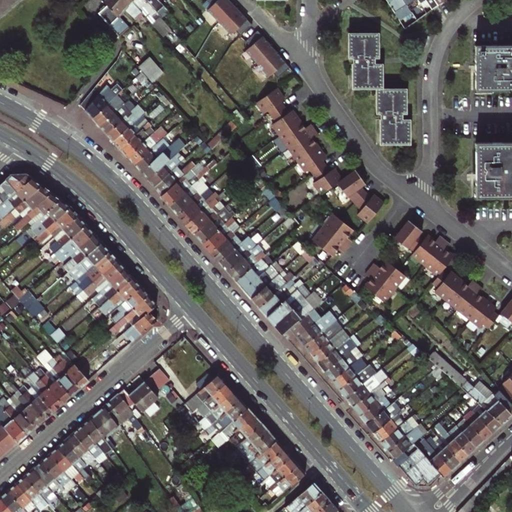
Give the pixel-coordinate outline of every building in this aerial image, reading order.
[(0,0),(0,30),(30,0),(0,0)] [(126,0),(104,0),(102,3),(106,8),(105,9),(101,9),(98,12),(98,13),(96,15),(115,35),(123,27),(117,20),(123,12),(134,22),(141,16),(138,13),(126,0)] [(173,36),(159,20),(141,0),(126,0),(138,13),(142,8),(145,12),(170,39),(173,36)] [(141,0),(159,20),(167,14),(154,0),(141,0)] [(164,0),(154,0),(167,14),(172,8),(164,0)] [(252,25),(228,0),(207,0),(207,1),(212,6),(207,10),(231,35),(235,31),(241,36),(252,25)] [(412,15),(404,3),(401,0),(383,0),(402,29),(415,20),(412,15)] [(414,0),(419,6),(421,9),(426,5),(430,10),(435,6),(431,0),(414,0)] [(421,9),(419,6),(416,8),(417,11),(412,15),(415,20),(424,14),(421,9)] [(176,12),(172,8),(167,14),(170,18),(176,12)] [(290,68),(258,31),(246,41),(250,47),(246,51),(257,64),(268,77),(273,73),(278,78),(290,68)] [(377,34),(346,34),(347,59),(351,59),(351,89),(375,89),(376,114),(380,114),(380,145),(410,144),(409,119),(402,119),(402,114),(406,113),(405,88),(382,88),(381,64),(375,64),(375,58),(378,58),(377,34)] [(474,92),(511,91),(511,46),(473,48),(474,92)] [(148,58),(136,68),(145,77),(146,79),(158,69),(148,58)] [(145,77),(141,80),(146,85),(150,82),(146,79),(145,77)] [(82,110),(93,122),(118,100),(110,91),(101,99),(95,92),(90,99),(82,110)] [(276,91),(256,106),(264,117),(267,115),(275,125),(271,128),(306,176),(310,173),(317,184),(314,187),(322,198),(337,187),(347,202),(348,201),(360,214),(358,218),(368,227),(384,208),(373,199),(371,201),(362,191),(365,188),(355,174),(342,183),(334,172),(331,175),(323,164),(327,161),(314,143),(319,139),(311,127),(305,131),(292,113),(289,116),(281,105),(284,103),(276,91)] [(100,130),(121,111),(125,108),(118,100),(93,122),(100,130)] [(100,130),(107,138),(128,119),(121,111),(100,130)] [(128,119),(107,138),(113,145),(134,127),(137,124),(139,123),(134,117),(130,120),(128,119)] [(147,122),(144,118),(139,123),(137,124),(140,128),(147,122)] [(127,161),(156,136),(151,130),(156,125),(154,122),(141,134),(120,153),(127,161)] [(113,145),(120,153),(141,134),(134,127),(113,145)] [(127,161),(135,169),(169,139),(162,131),(156,136),(127,161)] [(141,177),(171,150),(169,146),(180,137),(176,132),(169,139),(135,169),(141,177)] [(477,199),(511,199),(511,144),(477,145),(477,199)] [(141,177),(148,184),(178,157),(171,150),(141,177)] [(178,157),(148,184),(154,191),(183,166),(184,165),(178,157)] [(161,199),(192,172),(195,169),(192,166),(187,170),(183,166),(154,191),(161,199)] [(170,209),(205,178),(210,173),(208,170),(197,179),(192,172),(161,199),(170,209)] [(0,205),(8,198),(31,178),(26,174),(10,175),(0,183),(0,205)] [(31,178),(8,198),(12,202),(4,209),(9,214),(19,205),(42,185),(31,178)] [(208,182),(205,178),(170,209),(178,219),(208,192),(203,186),(208,182)] [(51,192),(42,185),(19,205),(22,209),(16,213),(21,218),(51,192)] [(271,203),(275,199),(268,191),(264,194),(271,203)] [(51,192),(21,218),(26,224),(40,212),(43,215),(61,199),(51,192)] [(208,192),(178,219),(186,228),(214,203),(223,195),(220,192),(213,198),(208,192)] [(70,207),(61,199),(43,215),(36,221),(29,227),(37,236),(46,228),(70,207)] [(223,213),(214,203),(186,228),(195,237),(223,213)] [(70,207),(46,228),(54,237),(79,216),(70,207)] [(291,218),(284,209),(280,213),(288,222),(291,218)] [(7,221),(12,226),(21,218),(16,213),(7,221)] [(203,247),(231,222),(223,213),(195,237),(203,247)] [(86,224),(79,216),(54,237),(62,245),(86,224)] [(26,224),(21,218),(12,226),(17,232),(26,224)] [(236,218),(231,222),(203,247),(211,256),(240,231),(235,225),(239,221),(236,218)] [(291,218),(288,222),(284,225),(288,229),(295,222),(291,218)] [(354,234),(335,219),(313,245),(333,261),(339,253),(344,257),(353,246),(348,242),(354,234)] [(488,332),(498,319),(493,315),(496,312),(479,298),(483,292),(472,283),(467,289),(450,275),(447,278),(442,274),(453,260),(445,254),(445,253),(436,243),(435,244),(426,238),(423,242),(418,238),(421,234),(408,223),(394,240),(407,251),(408,250),(413,254),(412,255),(439,277),(431,286),(437,291),(434,294),(480,331),(483,327),(488,332)] [(62,261),(94,233),(86,224),(62,245),(54,252),(62,261)] [(220,266),(248,241),(240,231),(211,256),(220,266)] [(102,243),(94,233),(62,261),(59,264),(67,273),(71,269),(102,243)] [(439,239),(436,243),(445,253),(450,248),(439,239)] [(220,266),(228,275),(257,249),(249,240),(248,241),(220,266)] [(94,264),(109,251),(102,243),(71,269),(78,278),(85,272),(94,264)] [(236,284),(261,262),(264,260),(265,259),(262,255),(257,249),(228,275),(236,284)] [(117,260),(109,251),(94,264),(97,268),(88,276),(77,285),(83,290),(117,260)] [(303,257),(311,265),(316,261),(307,253),(303,257)] [(265,259),(264,260),(261,262),(269,271),(272,268),(273,267),(265,259)] [(117,260),(83,290),(87,296),(107,279),(110,282),(125,269),(117,260)] [(236,284),(244,293),(269,271),(261,262),(236,284)] [(405,279),(385,263),(379,270),(373,266),(364,278),(370,282),(364,289),(384,305),(405,279)] [(97,268),(94,264),(85,272),(88,276),(97,268)] [(273,267),(272,268),(279,277),(284,273),(277,264),(273,267)] [(251,302),(279,277),(272,268),(269,271),(244,293),(251,302)] [(132,278),(125,269),(110,282),(113,286),(104,294),(108,299),(132,278)] [(251,302),(259,311),(294,281),(289,276),(288,277),(284,273),(279,277),(251,302)] [(132,278),(108,299),(104,303),(89,316),(94,321),(113,305),(116,308),(140,287),(132,278)] [(267,320),(296,295),(292,291),(297,287),(294,283),(297,281),(296,279),(294,281),(259,311),(267,320)] [(113,286),(110,282),(101,290),(104,294),(113,286)] [(116,308),(119,312),(111,319),(115,324),(124,317),(148,296),(140,287),(116,308)] [(267,320),(275,329),(310,299),(302,290),(296,295),(267,320)] [(108,299),(104,294),(100,298),(104,303),(108,299)] [(314,311),(322,304),(314,295),(310,299),(275,329),(283,338),(291,331),(314,311)] [(156,305),(148,296),(124,317),(115,324),(114,325),(118,330),(127,321),(132,326),(148,312),(156,305)] [(34,317),(44,308),(36,300),(27,308),(34,317)] [(47,313),(44,308),(34,317),(38,321),(47,313)] [(291,331),(299,341),(330,314),(329,313),(321,320),(314,311),(291,331)] [(134,340),(156,320),(148,312),(132,326),(112,343),(117,349),(128,339),(131,337),(134,340)] [(511,320),(504,312),(500,316),(511,326),(511,320)] [(305,350),(328,331),(337,323),(330,314),(299,341),(305,350)] [(386,324),(380,319),(377,322),(382,328),(386,324)] [(305,350),(312,358),(335,340),(341,335),(345,331),(337,323),(328,331),(305,350)] [(55,330),(49,324),(44,328),(50,335),(55,330)] [(63,331),(59,327),(55,330),(50,335),(54,339),(63,331)] [(351,340),(349,337),(345,331),(341,335),(335,340),(312,358),(319,366),(340,349),(347,343),(351,340)] [(363,346),(355,336),(351,340),(359,349),(363,346)] [(347,343),(340,349),(319,366),(326,376),(349,357),(356,351),(359,349),(351,340),(347,343)] [(50,372),(71,395),(80,387),(59,363),(53,357),(46,349),(37,357),(50,372)] [(359,349),(356,351),(349,357),(326,376),(333,384),(355,366),(360,362),(365,357),(359,349)] [(64,358),(59,363),(80,387),(89,380),(75,364),(72,367),(64,358)] [(333,384),(340,393),(362,375),(358,370),(363,366),(360,362),(355,366),(333,384)] [(201,390),(216,377),(208,368),(205,371),(207,374),(196,385),(201,390)] [(160,369),(155,373),(165,384),(170,380),(160,369)] [(438,369),(431,375),(440,383),(447,377),(438,369)] [(453,370),(447,377),(455,384),(471,399),(502,427),(511,417),(511,414),(509,411),(511,408),(511,405),(510,403),(499,392),(495,396),(481,383),(475,389),(453,370)] [(39,395),(53,411),(62,403),(40,379),(34,371),(28,376),(43,392),(39,395)] [(62,403),(71,395),(50,372),(40,379),(62,403)] [(165,384),(155,373),(150,377),(160,389),(165,384)] [(347,401),(369,383),(372,381),(365,373),(362,375),(340,393),(347,401)] [(191,413),(197,408),(225,383),(218,375),(216,377),(201,390),(184,404),(191,413)] [(25,379),(32,387),(39,395),(43,392),(28,376),(25,379)] [(150,377),(145,382),(155,393),(160,389),(150,377)] [(511,377),(503,386),(504,387),(499,392),(510,403),(511,401),(511,377)] [(393,384),(390,380),(376,392),(354,410),(361,419),(377,406),(382,402),(383,401),(382,399),(392,390),(390,387),(393,384)] [(130,394),(125,388),(119,393),(129,406),(130,408),(135,403),(142,411),(159,397),(155,393),(145,382),(130,394)] [(20,390),(14,383),(11,386),(17,393),(20,390)] [(225,383),(197,408),(199,411),(206,405),(210,411),(232,391),(225,383)] [(347,401),(354,410),(376,392),(369,383),(347,401)] [(44,418),(53,411),(39,395),(32,387),(23,394),(44,418)] [(21,410),(35,426),(44,418),(23,394),(20,390),(17,393),(14,395),(25,407),(21,410)] [(232,391),(210,411),(204,416),(197,422),(200,426),(207,419),(213,414),(217,419),(240,400),(232,391)] [(119,393),(105,405),(115,419),(129,406),(119,393)] [(14,402),(21,410),(25,407),(14,395),(11,398),(14,402)] [(396,401),(391,395),(383,401),(382,402),(385,405),(387,403),(389,406),(396,401)] [(478,420),(493,435),(502,427),(471,399),(466,402),(482,417),(478,420)] [(219,422),(224,427),(247,408),(240,400),(217,419),(211,424),(204,431),(206,434),(213,427),(219,422)] [(14,402),(5,410),(26,434),(35,426),(21,410),(14,402)] [(26,434),(5,410),(1,405),(0,405),(0,422),(17,442),(26,434)] [(120,426),(117,422),(115,419),(105,405),(90,418),(107,442),(107,443),(109,440),(107,437),(120,426)] [(206,405),(199,411),(204,416),(210,411),(206,405)] [(361,419),(368,427),(384,414),(377,406),(361,419)] [(375,436),(398,416),(396,413),(388,419),(386,416),(395,409),(393,407),(384,414),(368,427),(375,436)] [(218,449),(233,435),(255,416),(247,408),(224,427),(228,432),(214,444),(218,449)] [(375,436),(382,444),(397,431),(403,427),(398,421),(404,417),(403,416),(407,412),(408,414),(412,410),(409,408),(398,416),(375,436)] [(485,442),(464,421),(458,415),(455,411),(447,418),(451,422),(456,417),(468,430),(463,434),(477,449),(485,442)] [(213,414),(207,419),(211,424),(217,419),(213,414)] [(485,442),(493,435),(478,420),(472,414),(464,421),(485,442)] [(255,416),(233,435),(236,439),(232,442),(236,447),(240,443),(261,424),(255,416)] [(107,442),(90,418),(81,426),(96,444),(100,448),(107,442)] [(17,442),(0,422),(0,441),(8,450),(17,442)] [(219,422),(213,427),(218,433),(224,427),(219,422)] [(452,432),(443,422),(439,425),(450,437),(452,436),(450,434),(452,432)] [(408,423),(403,427),(408,433),(412,429),(408,423)] [(240,454),(242,456),(268,432),(261,424),(240,443),(245,449),(240,454)] [(426,429),(422,425),(412,433),(416,437),(426,429)] [(469,457),(455,442),(450,437),(439,425),(435,429),(450,446),(447,449),(461,464),(469,457)] [(96,444),(81,426),(73,433),(89,451),(96,444)] [(459,438),(455,442),(469,457),(477,449),(463,434),(458,430),(454,433),(459,438)] [(397,431),(382,444),(389,453),(404,440),(397,431)] [(249,465),(276,441),(268,432),(242,456),(246,461),(237,469),(240,472),(249,465)] [(91,454),(89,451),(73,433),(65,440),(83,461),(91,454)] [(427,435),(422,439),(427,444),(433,450),(436,448),(431,441),(432,440),(427,435)] [(408,437),(404,440),(389,453),(395,461),(413,446),(415,445),(408,437)] [(87,465),(83,461),(65,440),(56,448),(84,480),(87,483),(91,480),(83,469),(87,465)] [(257,462),(261,468),(283,449),(276,441),(249,465),(252,467),(257,462)] [(453,471),(439,456),(433,450),(427,444),(424,448),(433,458),(432,459),(434,461),(430,465),(441,477),(444,480),(453,471)] [(441,477),(430,465),(413,446),(395,461),(393,463),(415,488),(431,486),(441,477)] [(84,480),(56,448),(49,455),(69,478),(74,474),(76,476),(74,478),(79,484),(84,480)] [(283,449),(261,468),(256,472),(259,475),(264,471),(269,476),(290,457),(283,449)] [(453,471),(461,464),(447,449),(439,456),(453,471)] [(76,485),(69,478),(49,455),(40,462),(55,479),(58,483),(63,488),(67,493),(76,485)] [(269,487),(271,489),(297,466),(290,457),(269,476),(274,482),(269,487)] [(55,479),(40,462),(33,469),(48,486),(55,479)] [(257,462),(252,467),(256,472),(261,468),(257,462)] [(500,468),(510,477),(511,474),(511,469),(505,462),(500,468)] [(297,466),(271,489),(279,498),(305,475),(297,466)] [(505,482),(510,477),(500,468),(496,472),(505,482)] [(33,469),(25,476),(40,493),(48,486),(33,469)] [(264,471),(259,475),(264,481),(269,476),(264,471)] [(491,477),(501,486),(505,482),(496,472),(491,477)] [(53,508),(43,496),(40,493),(25,476),(16,483),(36,506),(41,502),(49,511),(53,508)] [(274,482),(269,476),(264,481),(269,487),(274,482)] [(497,491),(501,486),(491,477),(487,481),(497,491)] [(483,486),(493,495),(497,491),(487,481),(483,486)] [(36,506),(16,483),(8,490),(27,511),(32,511),(32,510),(36,506)] [(314,485),(285,510),(286,511),(299,511),(321,493),(314,485)] [(483,486),(478,491),(488,500),(493,495),(483,486)] [(27,511),(8,490),(0,497),(0,498),(12,511),(27,511)] [(474,495),(484,505),(488,500),(478,491),(474,495)] [(46,493),(43,496),(53,508),(56,511),(61,507),(54,499),(53,501),(46,493)] [(318,511),(330,503),(321,493),(299,511),(318,511)] [(474,495),(469,500),(479,510),(484,505),(474,495)] [(12,511),(0,498),(0,511),(12,511)] [(240,511),(241,511),(262,511),(264,511),(255,498),(240,511)] [(465,504),(473,511),(477,511),(479,510),(469,500),(465,504)] [(336,511),(338,511),(330,503),(318,511),(336,511)]
